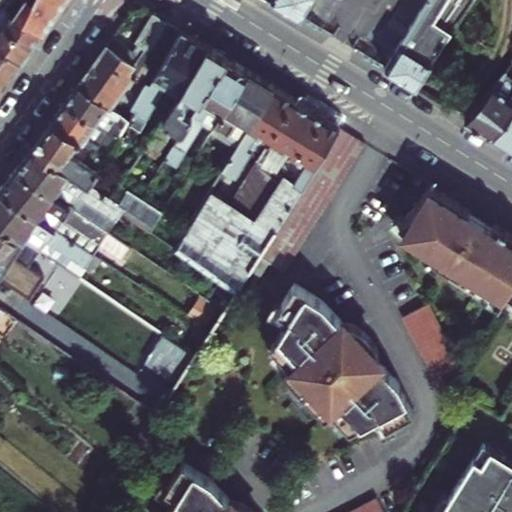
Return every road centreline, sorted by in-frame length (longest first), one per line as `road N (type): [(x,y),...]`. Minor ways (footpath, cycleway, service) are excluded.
road 1 (secondary): [(511,185),(211,0)]
road 2 (residential): [(99,0),(0,140)]
